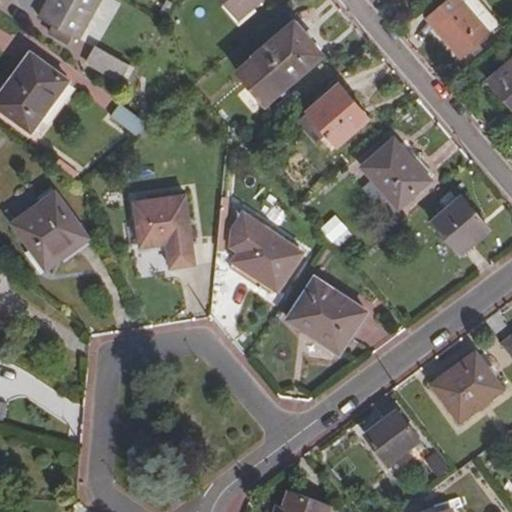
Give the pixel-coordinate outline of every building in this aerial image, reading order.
[(68,38),(75,42),(96,0),(46,0),(35,21),(49,28),(55,31),(50,38),(64,46),(68,38)] [(218,0),(238,23),(264,0),(218,0)] [(450,0),(427,21),(461,61),(488,36),(457,0),(450,0)] [(159,16),(169,21),(175,8),(166,2),(159,16)] [(237,77),(266,110),(285,94),(282,91),(321,58),(307,41),(304,44),(290,29),(253,61),(254,62),(237,77)] [(87,66),(119,84),(127,69),(94,53),(87,66)] [(0,100),(0,113),(29,134),(65,84),(30,58),(19,74),(14,70),(0,90),(5,93),(0,100)] [(505,91),(511,99),(511,63),(489,83),(501,95),(505,91)] [(119,84),(125,87),(134,73),(127,69),(119,84)] [(196,89),(206,100),(227,82),(217,70),(196,89)] [(327,135),(338,147),(375,114),(345,81),(299,121),(317,143),(327,135)] [(107,118),(133,137),(137,134),(147,125),(117,104),(107,118)] [(137,134),(141,139),(151,132),(147,125),(137,134)] [(362,162),(398,205),(430,177),(394,135),(362,162)] [(14,227),(49,275),(66,262),(60,254),(84,235),(51,190),(36,201),(41,207),(14,227)] [(429,222),(454,257),(487,233),(462,199),(429,222)] [(194,272),(190,247),(184,205),(135,211),(138,232),(141,253),(157,251),(166,250),(170,276),(194,272)] [(331,247),(349,236),(336,214),(318,225),(331,247)] [(217,234),(224,234),(226,216),(219,216),(217,234)] [(233,266),(277,295),(302,258),(259,228),(247,220),(237,235),(233,255),(238,258),(233,266)] [(286,322),(339,355),(366,311),(314,279),(286,322)] [(511,337),(497,348),(511,367),(511,337)] [(429,388),(456,424),(499,392),(472,356),(429,388)] [(362,437),(385,467),(416,443),(394,413),(362,437)] [(436,448),(426,455),(443,478),(453,470),(436,448)] [(281,511),(328,511),(330,506),(290,491),(281,511)]
